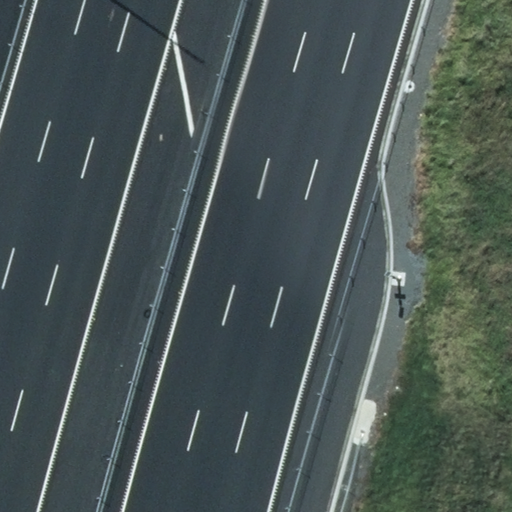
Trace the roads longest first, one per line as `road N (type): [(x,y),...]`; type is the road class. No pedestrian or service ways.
road 1 (motorway): [(299,0),(216,263),(155,511)]
road 2 (motorway): [(0,212),(60,0)]
